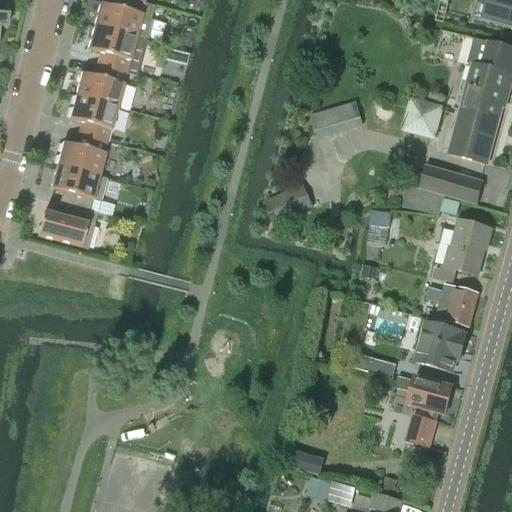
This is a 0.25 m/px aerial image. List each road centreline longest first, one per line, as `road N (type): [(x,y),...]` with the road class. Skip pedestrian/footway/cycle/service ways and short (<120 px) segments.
road 1 (tertiary): [(446,511),(511,267)]
road 2 (residential): [(52,0),(0,199)]
